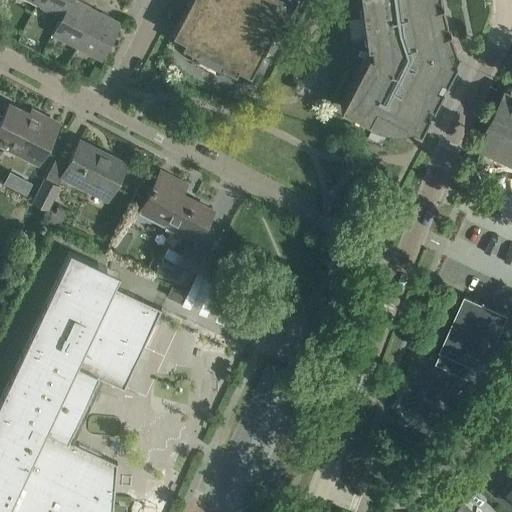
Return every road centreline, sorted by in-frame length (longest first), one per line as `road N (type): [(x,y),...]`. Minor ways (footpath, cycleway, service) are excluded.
road 1 (residential): [(100,110),(405,261)]
road 2 (tertiary): [(405,261),(511,16)]
road 3 (residential): [(316,491),(383,507),(511,372)]
road 4 (tertiary): [(316,491),(405,261)]
road 5 (residential): [(100,110),(161,0)]
